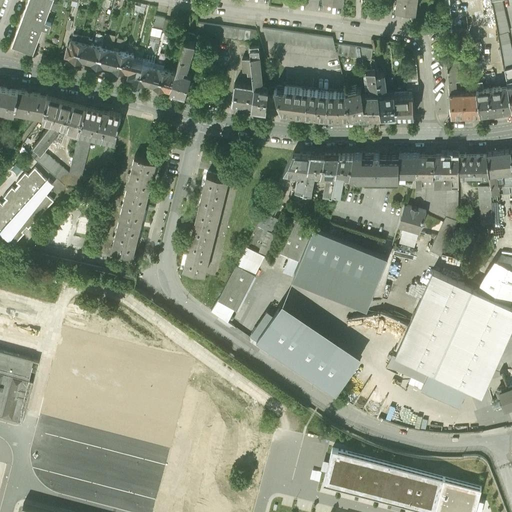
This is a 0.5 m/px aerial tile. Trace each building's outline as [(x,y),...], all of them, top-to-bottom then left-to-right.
[(28,0),(12,44),(33,52),(42,27),(49,29),(51,22),(45,20),(52,0),(28,0)] [(396,0),(396,9),(415,12),(416,0),(396,0)] [(491,0),(505,69),(511,66),(511,51),(508,32),(509,32),(501,0),(491,0)] [(152,27),(162,29),(165,20),(165,18),(155,15),(152,27)] [(162,29),(162,31),(173,34),(175,22),(165,20),(162,29)] [(198,23),(196,34),(255,42),(257,31),(198,23)] [(333,37),(263,28),(266,40),(335,49),(333,37)] [(70,57),(76,59),(82,35),(73,33),(72,39),(71,38),(69,44),(68,43),(65,53),(64,52),(62,58),(70,60),(70,57)] [(187,33),(186,39),(193,41),(195,35),(187,33)] [(93,44),(91,43),(87,61),(97,64),(104,36),(96,34),(93,44)] [(97,64),(108,67),(115,38),(115,36),(105,34),(104,36),(97,64)] [(76,59),(87,61),(91,43),(92,38),(82,35),(76,59)] [(126,40),(115,38),(108,67),(118,69),(123,51),(126,40)] [(179,60),(176,71),(170,89),(185,93),(191,73),(183,71),(184,67),(187,68),(195,42),(193,41),(186,39),(181,52),(179,60)] [(249,56),(251,56),(251,55),(260,54),(259,43),(248,45),(249,56)] [(118,69),(129,72),(133,56),(135,47),(126,44),(124,51),(123,51),(118,69)] [(372,49),(339,44),(337,55),(371,60),(372,49)] [(253,85),(255,85),(252,106),(266,108),(268,87),(263,86),(260,54),(251,55),(251,56),(253,80),(253,85)] [(127,79),(138,82),(144,58),(133,56),(129,72),(127,79)] [(251,80),(253,80),(251,56),(249,56),(242,57),(243,70),(247,70),(248,77),(251,77),(251,80)] [(138,82),(149,84),(153,66),(154,61),(144,58),(138,82)] [(447,59),(450,91),(456,91),(455,79),(460,79),(459,68),(468,67),(467,58),(447,59)] [(418,91),(416,64),(405,65),(407,91),(412,91),(418,91)] [(149,84),(160,87),(164,68),(153,66),(149,84)] [(176,71),(164,68),(160,87),(170,89),(176,71)] [(372,89),(372,92),(378,92),(376,74),(375,70),(367,71),(369,89),(372,89)] [(384,72),(376,74),(378,92),(378,93),(387,93),(384,72)] [(231,103),(252,106),(255,85),(253,85),(235,82),(231,103)] [(476,83),(476,90),(480,114),(493,112),(511,108),(508,85),(507,84),(492,86),(492,87),(488,87),(483,87),(482,82),(476,83)] [(0,107),(15,110),(18,89),(0,86),(0,107)] [(345,91),(326,91),(285,86),(285,89),(275,88),(281,110),(321,115),(351,115),(345,91)] [(351,115),(366,115),(362,92),(361,87),(345,91),(351,115)] [(48,95),(18,89),(15,110),(44,115),(48,95)] [(450,91),(451,114),(480,114),(476,90),(456,91),(450,91)] [(407,91),(394,92),(396,115),(414,115),(412,91),(407,91)] [(366,115),(381,115),(378,93),(378,92),(372,92),(362,92),(366,115)] [(381,115),(396,115),(394,92),(387,93),(378,93),(381,115)] [(72,131),(79,133),(86,106),(50,95),(48,95),(44,115),(43,118),(53,121),(33,145),(41,150),(42,149),(51,138),(64,124),(67,124),(67,127),(72,129),(72,131)] [(92,136),(114,141),(121,114),(86,106),(79,133),(92,136)] [(67,124),(64,124),(51,138),(61,144),(67,127),(67,124)] [(79,189),(92,136),(79,133),(70,173),(42,149),(41,150),(35,158),(66,186),(79,189)] [(41,150),(33,145),(28,152),(35,158),(41,150)] [(496,172),(511,170),(511,164),(510,149),(487,152),(489,173),(494,172),(496,172)] [(303,188),(304,188),(311,152),(293,151),(283,170),(291,171),(291,173),(294,173),(295,172),(298,172),(300,173),(297,176),(295,187),(303,188)] [(331,197),(331,195),(339,153),(325,153),(311,152),(304,188),(303,193),(310,194),(314,177),(320,177),(321,172),(329,173),(329,175),(326,175),(324,189),(323,195),(331,197)] [(458,176),(489,175),(489,173),(487,152),(459,153),(458,176)] [(341,173),(349,174),(353,153),(339,153),(331,195),(337,196),(338,190),(340,191),(342,177),(341,175),(341,173)] [(379,181),(382,178),(386,178),(386,181),(392,181),(395,178),(402,178),(412,181),(420,153),(353,153),(349,174),(360,176),(365,181),(379,181)] [(459,179),(458,176),(459,153),(420,153),(412,181),(453,181),(453,179),(459,179)] [(156,161),(134,156),(111,253),(132,258),(156,161)] [(47,180),(35,167),(28,174),(25,172),(16,182),(17,182),(19,184),(15,189),(12,187),(3,197),(4,197),(6,199),(2,204),(0,202),(0,230),(1,232),(0,233),(0,234),(0,235),(1,234),(8,241),(9,239),(15,244),(24,234),(22,232),(26,227),(28,229),(53,200),(45,193),(53,183),(49,179),(49,178),(47,180)] [(489,173),(489,175),(490,185),(491,194),(499,193),(498,184),(504,183),(504,185),(503,185),(504,193),(510,193),(510,195),(511,194),(511,170),(496,172),(497,176),(494,176),(494,172),(489,173)] [(228,179),(206,173),(183,270),(204,275),(228,179)] [(478,186),(481,224),(492,223),(491,194),(490,185),(478,186)] [(303,188),(295,187),(292,186),(290,196),(301,198),(303,188)] [(274,188),(263,211),(274,215),(285,193),(274,188)] [(447,190),(446,216),(456,220),(456,217),(458,205),(458,190),(447,190)] [(404,204),(398,226),(404,228),(399,242),(414,246),(418,232),(419,232),(425,211),(404,204)] [(263,211),(257,224),(269,230),(270,230),(276,217),(274,215),(263,211)] [(456,222),(456,220),(446,216),(430,250),(441,255),(451,233),(456,222)] [(290,256),(298,259),(312,225),(295,217),(293,222),(287,220),(277,245),(283,247),(280,252),(290,256)] [(456,222),(451,233),(456,235),(462,219),(456,217),(456,220),(456,222)] [(246,244),(266,253),(270,255),(279,233),(270,230),(269,230),(257,224),(246,244)] [(299,259),(292,277),(369,306),(388,255),(312,225),(299,259)] [(238,261),(251,267),(249,271),(255,274),(266,253),(246,244),(238,261)] [(488,274),(480,291),(510,304),(511,298),(511,253),(503,252),(488,274)] [(283,271),(292,275),(298,259),(290,256),(283,271)] [(234,308),(237,310),(255,274),(249,271),(251,267),(238,261),(218,300),(234,308)] [(396,354),(395,357),(467,388),(482,395),(511,325),(511,305),(510,304),(480,291),(433,270),(396,354)] [(210,310),(226,322),(234,308),(218,300),(210,310)] [(282,302),(257,340),(336,394),(362,356),(282,302)] [(0,349),(0,370),(26,378),(31,358),(0,349)] [(459,405),(467,388),(395,357),(396,354),(393,353),(388,365),(424,381),(421,388),(459,405)] [(0,412),(20,418),(31,379),(26,378),(0,370),(0,412)] [(511,383),(497,389),(500,396),(491,400),(493,405),(502,402),(505,409),(511,406),(511,383)] [(332,447),(323,481),(435,510),(444,476),(332,447)] [(60,511),(23,502),(20,511),(60,511)]
